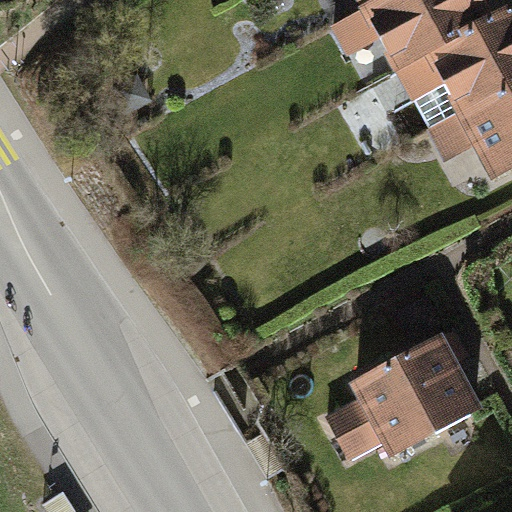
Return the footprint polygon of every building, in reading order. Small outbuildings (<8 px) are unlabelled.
[(479,0),(384,0),(366,10),(334,27),(354,63),(385,46),(399,71),(491,21),(479,0)] [(360,0),(366,10),(384,0),(360,0)] [(511,9),(491,21),(399,71),(433,132),(463,115),(511,88),(511,9)] [(511,88),(463,115),(496,177),(511,168),(511,88)] [(405,311),(417,334),(439,322),(427,299),(405,311)] [(476,411),(438,340),(356,384),(364,399),(328,419),(349,458),(387,438),(395,454),(476,411)]
